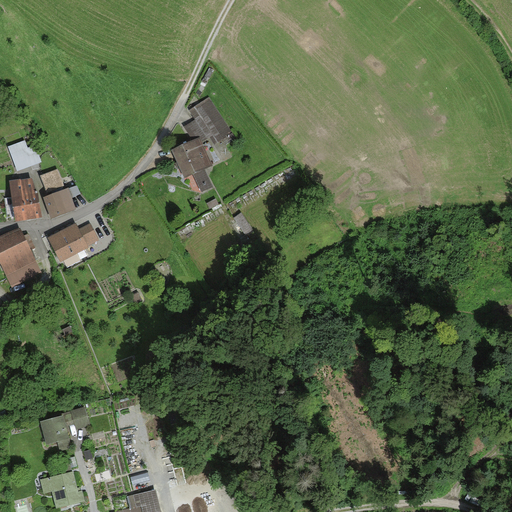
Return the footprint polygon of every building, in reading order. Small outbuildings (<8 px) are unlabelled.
[(208,97),(189,110),(194,119),(185,125),(195,140),(200,138),(203,144),(209,140),(214,146),(233,134),(208,97)] [(32,138),(9,147),(18,172),(42,163),(32,138)] [(200,138),(195,140),(173,150),(179,164),(186,177),(193,174),(202,194),(215,188),(206,169),(213,166),(203,144),(200,138)] [(57,169),(40,176),(48,195),(43,197),(52,218),(76,209),(72,198),(80,195),(77,187),(68,191),(67,188),(65,189),(57,169)] [(31,179),(10,182),(16,222),(42,218),(39,194),(31,179)] [(234,217),(244,236),(254,230),(244,212),(234,217)] [(75,224),(46,238),(60,264),(87,250),(85,247),(98,240),(90,224),(79,230),(75,224)] [(20,227),(0,236),(0,263),(1,263),(12,287),(42,273),(20,227)] [(62,415),(63,417),(67,431),(90,425),(86,409),(62,415)] [(63,417),(39,423),(42,435),(43,435),(46,446),(58,443),(60,451),(71,448),(67,431),(63,417)] [(73,472),(40,481),(44,494),(52,492),(57,509),(86,501),(84,491),(81,491),(80,487),(77,488),(73,472)] [(159,511),(154,490),(125,497),(127,505),(118,507),(119,511),(113,511),(159,511)]
